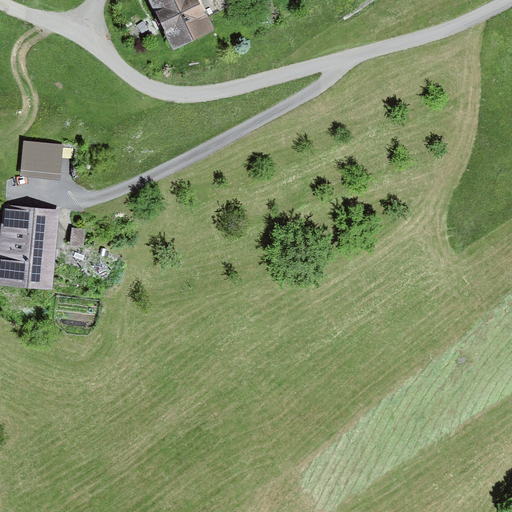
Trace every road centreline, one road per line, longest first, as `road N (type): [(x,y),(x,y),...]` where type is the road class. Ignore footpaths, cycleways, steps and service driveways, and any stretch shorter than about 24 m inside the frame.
road 1 (unclassified): [(511,0),(448,29),(207,95),(175,95),(134,80),(71,31)]
road 2 (track): [(16,190),(88,200),(113,194),(311,93),(351,57)]
